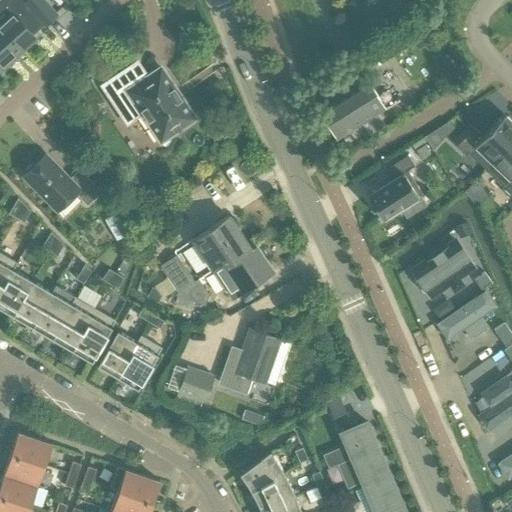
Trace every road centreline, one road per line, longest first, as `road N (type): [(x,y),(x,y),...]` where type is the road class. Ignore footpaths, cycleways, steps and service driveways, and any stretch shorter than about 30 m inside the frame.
road 1 (tertiary): [(443,511),(217,0)]
road 2 (residential): [(215,511),(182,466),(2,362)]
road 3 (unclassified): [(0,112),(117,0)]
